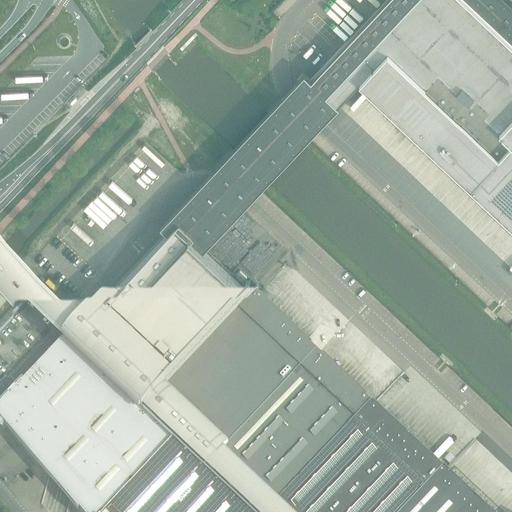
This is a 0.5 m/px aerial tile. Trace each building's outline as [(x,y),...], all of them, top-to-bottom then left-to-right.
[(0,266),(22,290),(51,319),(69,336),(62,343),(140,417),(142,415),(173,444),(245,511),(286,511),(278,504),(224,454),(229,449),(166,389),(229,321),(254,294),(261,287),(257,283),(249,290),(204,248),(339,104),(338,103),(327,92),(329,90),(413,0),(466,0),(511,43),(511,3),(508,0),(385,0),(321,69),(314,76),(312,78),(305,71),(161,224),(168,231),(82,322),(34,277),(0,239),(0,238),(0,266)] [(413,0),(329,90),(327,92),(338,103),(340,101),(360,78),(511,220),(511,43),(466,0),(413,0)] [(229,321),(166,389),(229,449),(318,355),(311,348),(312,347),(261,299),(260,300),(254,294),(229,321)] [(62,343),(0,409),(0,422),(5,427),(3,428),(4,428),(5,427),(77,511),(78,511),(80,511),(108,511),(120,500),(173,444),(142,415),(140,417),(62,343)] [(229,449),(224,454),(278,504),(371,405),(366,400),(367,399),(324,358),(323,359),(318,355),(229,449)] [(371,405),(278,504),(286,511),(404,511),(442,471),(443,471),(409,439),(408,440),(407,438),(407,437),(373,405),(372,405),(371,405)] [(108,511),(245,511),(173,444),(120,500),(108,511)] [(442,471),(404,511),(488,511),(444,471),(443,471),(442,471)]
